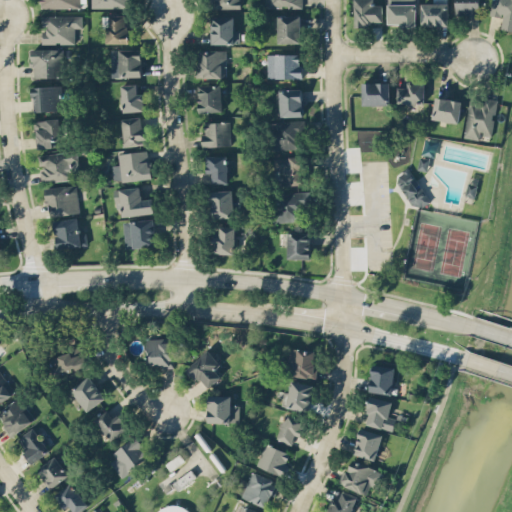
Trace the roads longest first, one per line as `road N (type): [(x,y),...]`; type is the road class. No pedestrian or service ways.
road 1 (residential): [(297,511),(333,418),(342,367),(332,0)]
road 2 (residential): [(46,308),(17,148),(5,11)]
road 3 (residential): [(184,305),(168,11)]
road 4 (secondary): [(0,311),(111,304),(274,314)]
road 5 (secondary): [(341,293),(246,279),(109,275)]
road 6 (residential): [(332,51),(468,55)]
road 7 (residential): [(111,304),(122,361),(141,389),(169,404)]
road 8 (secondary): [(342,326),(461,357)]
